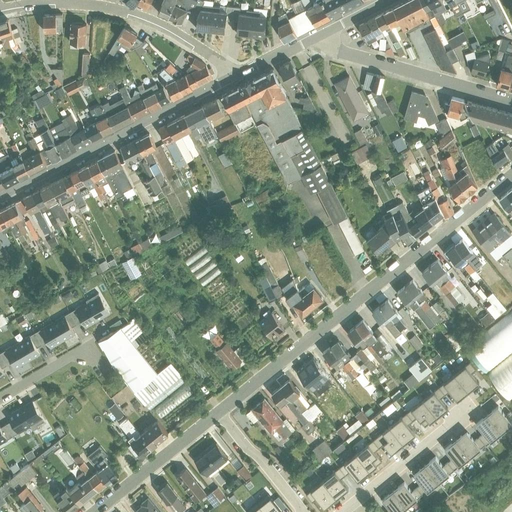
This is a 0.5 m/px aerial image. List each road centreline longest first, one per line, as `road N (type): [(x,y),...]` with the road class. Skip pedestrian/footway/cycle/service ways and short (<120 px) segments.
road 1 (residential): [(218,412),(511,175)]
road 2 (residential): [(231,78),(0,199)]
road 3 (residential): [(323,34),(338,51),(511,101)]
road 4 (residential): [(51,0),(136,14),(175,31),(231,78)]
road 5 (residential): [(96,511),(218,412)]
road 6 (residential): [(343,511),(461,415)]
road 7 (residential): [(218,412),(302,511)]
